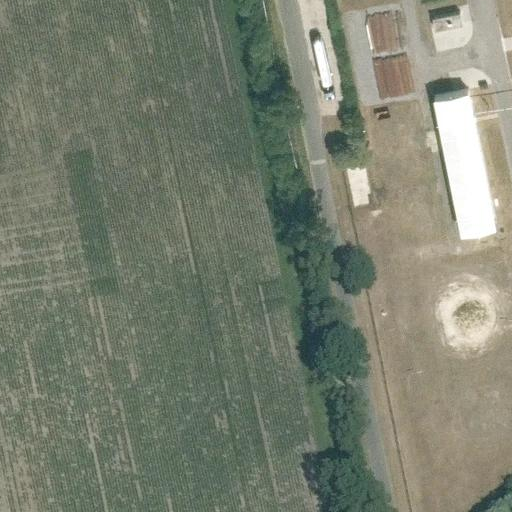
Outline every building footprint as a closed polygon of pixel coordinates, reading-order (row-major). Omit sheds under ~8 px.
[(433,14),(435,27),(464,22),(461,9),(433,14)] [(375,54),(396,50),(389,11),(368,15),(375,54)] [(403,59),(376,61),(379,95),(406,93),(403,59)] [(437,86),(465,229),(498,223),(470,79),(437,86)] [(428,326),(472,360),(502,321),(457,287),(428,326)]
